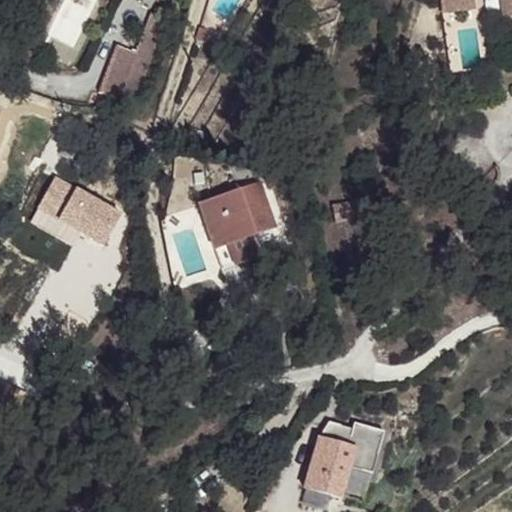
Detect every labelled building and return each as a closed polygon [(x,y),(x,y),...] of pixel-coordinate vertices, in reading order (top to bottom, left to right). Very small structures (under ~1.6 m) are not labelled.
[(485,0),(477,0),(475,1),(487,25),(494,21),(485,0)] [(511,0),(485,0),(494,21),(499,20),(510,14),(511,19),(511,0)] [(447,5),(416,19),(423,37),(455,22),(447,5)] [(135,52),(114,46),(99,95),(124,102),(132,76),(146,81),(166,18),(147,13),(135,52)] [(511,19),(510,14),(499,20),(511,48),(511,19)] [(0,133),(9,116),(0,111),(0,133)] [(269,228),(254,184),(193,207),(209,251),(243,238),(269,228)] [(362,200),(344,204),(346,222),(365,219),(362,200)] [(344,204),(328,206),(332,225),(339,223),(346,222),(344,204)] [(250,259),(243,238),(209,251),(217,271),(250,259)] [(320,439),(306,490),(344,500),(352,470),(370,474),(376,456),(358,451),(320,439)]
